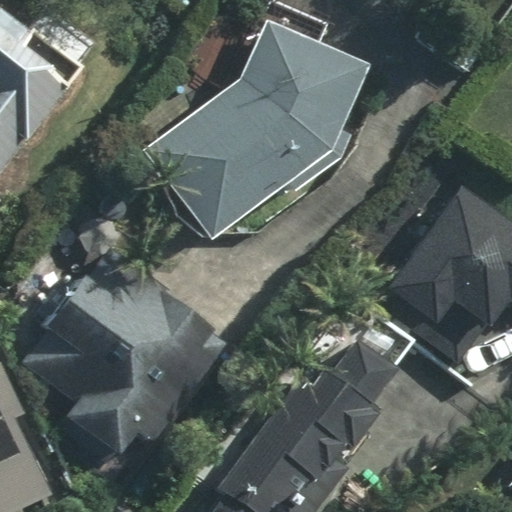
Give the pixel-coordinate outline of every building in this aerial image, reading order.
[(0,0),(0,170),(82,61),(0,0)] [(270,16),(245,76),(150,146),(215,234),(337,146),(373,59),(270,16)] [(511,188),(511,108),(497,98),(457,158),(509,193),(511,188)] [(478,364),(511,316),(511,215),(467,184),(386,299),(478,364)] [(36,363),(82,395),(74,407),(125,442),(133,430),(149,441),(227,331),(114,252),(36,363)] [(291,511),(347,431),(356,436),(403,367),(360,338),(334,376),(307,357),(201,511),(291,511)]
